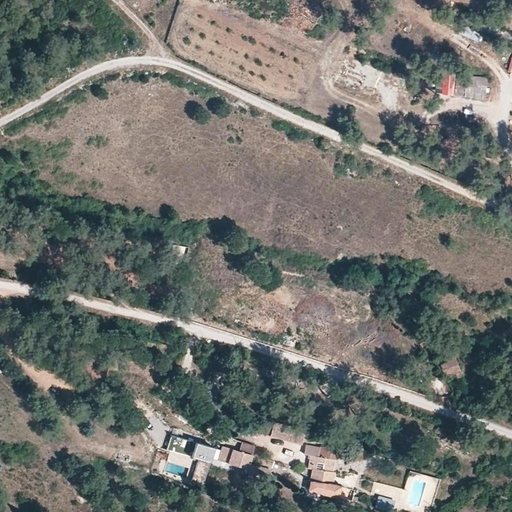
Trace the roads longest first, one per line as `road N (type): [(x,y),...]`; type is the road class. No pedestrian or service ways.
road 1 (unclassified): [(0,122),(108,66),(165,63),(511,208)]
road 2 (unclassified): [(0,286),(202,330),(511,436)]
